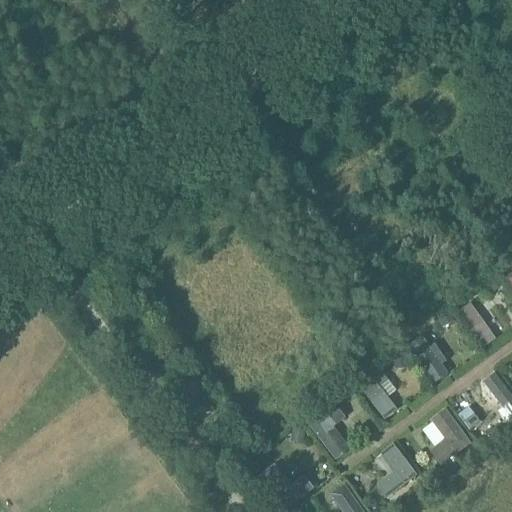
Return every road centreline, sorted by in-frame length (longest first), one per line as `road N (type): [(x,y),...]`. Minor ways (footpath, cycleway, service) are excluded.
road 1 (unclassified): [(0,269),(368,0)]
road 2 (track): [(511,113),(411,174),(317,36)]
road 3 (unknown): [(94,0),(134,73),(0,176)]
road 4 (unknown): [(352,466),(511,344)]
